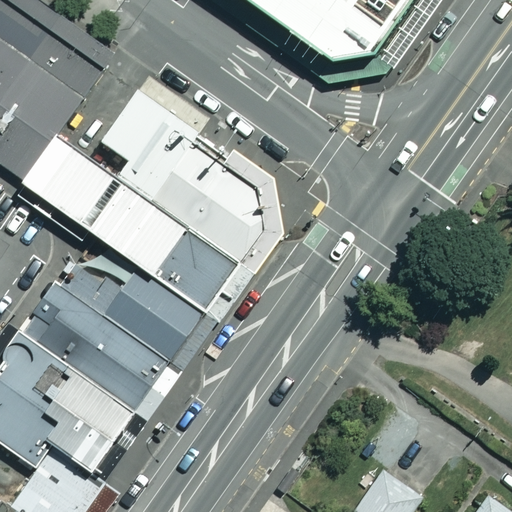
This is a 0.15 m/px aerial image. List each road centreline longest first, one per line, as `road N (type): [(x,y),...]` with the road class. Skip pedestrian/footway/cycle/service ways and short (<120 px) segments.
road 1 (secondary): [(394,190),(176,511)]
road 2 (residential): [(235,74),(351,108),(432,102),(475,81)]
road 3 (residential): [(394,190),(235,74)]
road 4 (secondary): [(475,81),(394,190)]
road 5 (residential): [(235,74),(130,0)]
